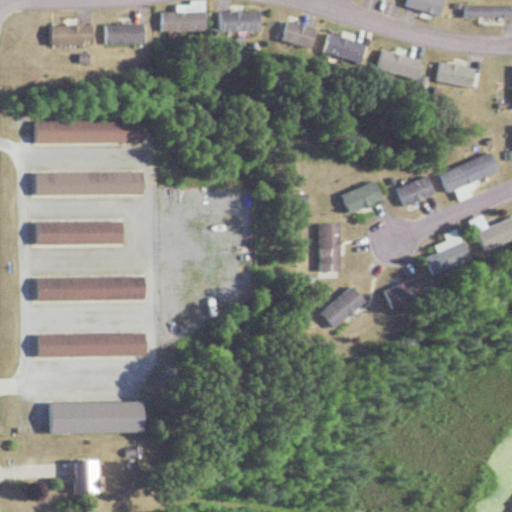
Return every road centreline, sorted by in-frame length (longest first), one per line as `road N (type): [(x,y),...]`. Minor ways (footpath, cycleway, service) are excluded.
road 1 (residential): [(10,0),(329,9),(442,42),(511,46)]
road 2 (residential): [(511,186),(383,243)]
